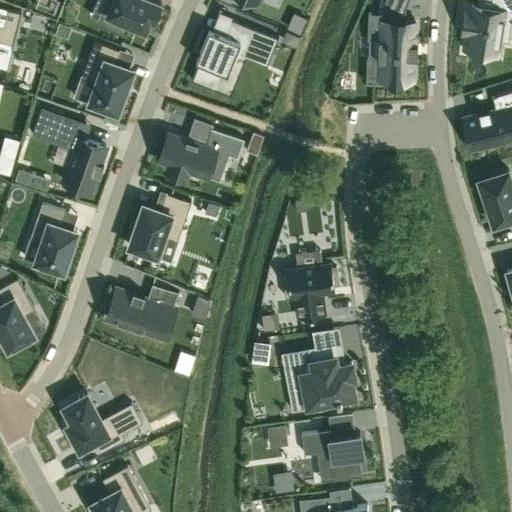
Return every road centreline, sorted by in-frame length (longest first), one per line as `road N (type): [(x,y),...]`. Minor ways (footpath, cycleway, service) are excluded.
road 1 (residential): [(5,416),(53,384),(197,0)]
road 2 (residential): [(437,116),(359,137),(357,205),(405,511)]
road 3 (residential): [(511,431),(489,290),(437,116)]
